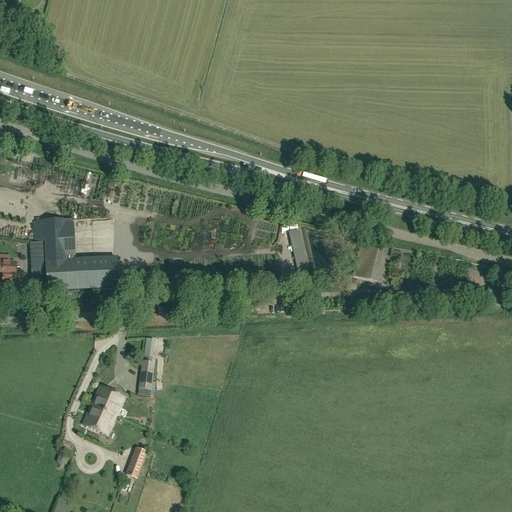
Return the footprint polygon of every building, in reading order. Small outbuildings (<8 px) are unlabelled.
[(70,221),(34,222),(35,242),(35,243),(44,242),(45,262),(47,292),(114,288),(114,276),(117,276),(116,258),(74,260),(72,261),(70,221)] [(100,229),(75,234),(76,241),(102,236),(100,229)] [(383,253),(360,248),(353,278),(376,283),(383,253)] [(0,261),(0,276),(8,278),(8,284),(21,285),(22,278),(18,278),(19,271),(15,271),(16,263),(0,261)] [(489,302),(503,303),(505,289),(489,288),(488,295),(490,296),(489,302)] [(397,307),(464,303),(463,290),(397,294),(397,307)] [(150,398),(155,364),(143,362),(139,396),(150,398)] [(100,387),(91,408),(116,419),(125,398),(100,387)] [(108,437),(116,419),(91,408),(83,426),(108,437)] [(135,448),(126,475),(137,480),(148,453),(135,448)]
